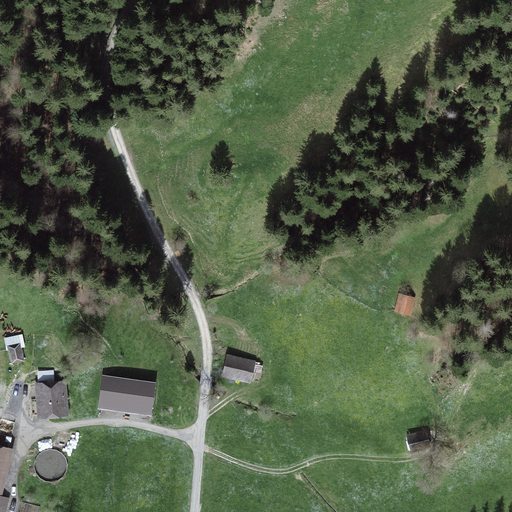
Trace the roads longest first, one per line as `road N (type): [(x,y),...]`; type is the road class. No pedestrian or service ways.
road 1 (track): [(120,143),(202,318),(206,358),(192,511)]
road 2 (track): [(20,432),(99,420),(198,440)]
road 3 (track): [(130,0),(111,32),(105,74),(120,143)]
